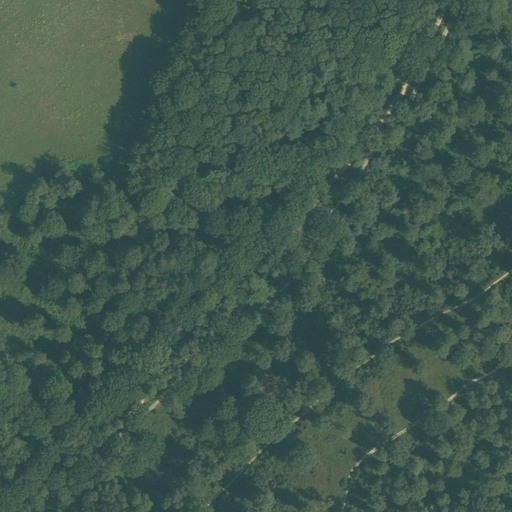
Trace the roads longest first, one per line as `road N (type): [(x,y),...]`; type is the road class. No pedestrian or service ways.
road 1 (track): [(450,0),(400,100),(319,194),(249,298),(35,511)]
road 2 (unknown): [(511,271),(347,372),(201,511)]
